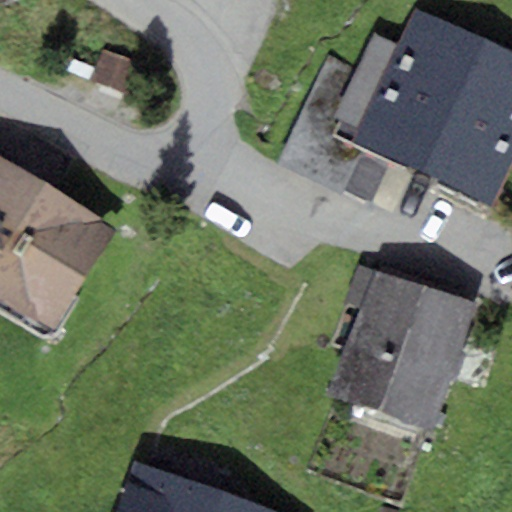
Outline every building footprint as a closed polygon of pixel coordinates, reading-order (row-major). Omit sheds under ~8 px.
[(511,54),(397,1),(380,38),(374,35),(356,71),(334,116),(342,120),(334,136),(363,150),(490,208),(511,161),(511,54)] [(334,116),(356,71),(327,57),(277,163),(341,194),(363,150),(334,136),(342,120),(334,116)] [(0,314),(48,343),(117,230),(0,158),(0,314)] [(433,430),(474,303),(372,270),(358,266),(346,305),(360,309),(331,398),(433,430)] [(269,511),(134,461),(114,511),(269,511)]
